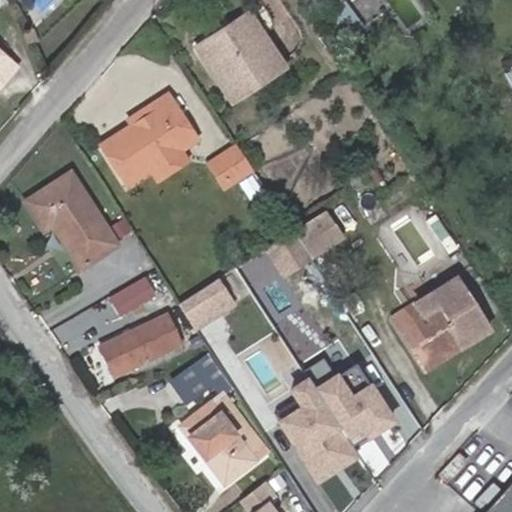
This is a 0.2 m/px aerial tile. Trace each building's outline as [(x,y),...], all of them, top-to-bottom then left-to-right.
[(259,30),(248,13),(226,27),(237,44),(259,30)] [(283,67),(259,30),(237,44),(226,27),(196,47),(232,101),(283,67)] [(0,84),(15,67),(0,53),(0,84)] [(197,140),(167,93),(154,101),(158,107),(130,125),(100,144),(127,186),(150,170),(181,150),(197,140)] [(130,125),(158,107),(154,101),(127,119),(130,125)] [(252,170),(236,144),(207,163),(224,188),(252,170)] [(187,160),(181,150),(150,170),(156,180),(187,160)] [(387,187),(375,166),(365,171),(378,192),(387,187)] [(117,245),(70,172),(24,201),(43,231),(51,226),(79,269),(117,245)] [(352,189),(365,182),(360,173),(347,180),(352,189)] [(382,208),(368,185),(355,193),(368,216),(382,208)] [(265,247),(283,274),(310,257),(292,230),(265,247)] [(240,266),(255,289),(280,272),(265,249),(240,266)] [(122,315),(160,291),(147,272),(110,296),(122,315)] [(392,318),(426,369),(488,330),(455,278),(392,318)] [(218,311),(203,287),(178,303),(194,327),(218,311)] [(180,344),(165,315),(99,346),(113,376),(180,344)] [(229,388),(207,356),(195,364),(209,385),(218,396),(222,393),(229,388)] [(391,420),(354,363),(314,389),(351,446),(368,435),(365,431),(377,423),(380,427),(391,420)] [(195,364),(194,364),(171,381),(186,402),(209,385),(195,364)] [(340,465),(356,454),(351,446),(314,389),(307,378),(290,389),(296,399),(301,406),(278,421),(316,480),(333,469),(329,461),(335,457),(340,465)] [(265,451),(222,393),(218,396),(210,403),(254,459),(265,451)] [(274,414),(278,421),(301,406),(296,399),(274,414)] [(210,403),(209,402),(179,426),(223,483),(254,460),(254,459),(210,403)] [(365,431),(368,435),(380,427),(377,423),(365,431)] [(329,461),(333,469),(340,465),(335,457),(329,461)] [(275,511),(266,500),(274,494),(262,479),(237,499),(246,511),(275,511)] [(511,511),(511,479),(482,511),(511,511)]
